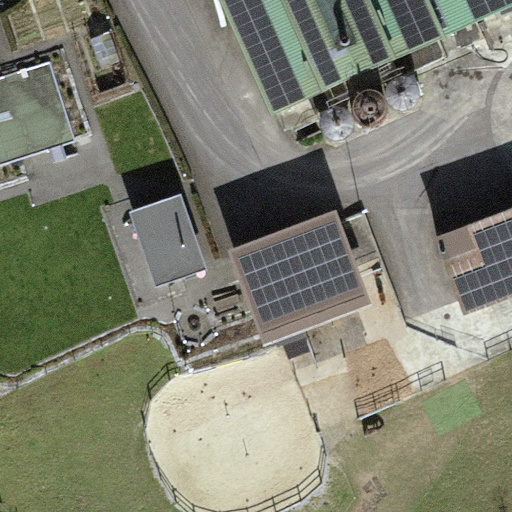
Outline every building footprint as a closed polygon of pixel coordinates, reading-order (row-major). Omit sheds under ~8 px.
[(511,0),(226,0),(275,108),(511,2),(511,0)] [(50,64),(0,79),(0,165),(75,142),(50,64)] [(299,121),(311,149),(424,101),(412,73),(299,121)] [(175,198),(131,213),(138,235),(142,234),(158,281),(183,273),(184,276),(200,271),(193,251),(190,252),(178,217),(181,216),(175,198)] [(511,219),(445,245),(467,304),(511,287),(511,219)] [(329,224),(241,258),(267,324),(354,291),(329,224)]
